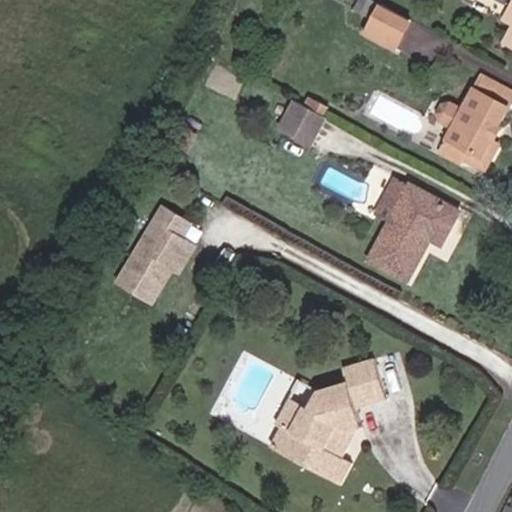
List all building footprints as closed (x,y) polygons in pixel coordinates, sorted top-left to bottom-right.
[(500,22),(511,28),(511,2),(500,22)] [(370,29),(380,35),(390,15),(380,10),(370,29)] [(375,44),(402,58),(416,30),(390,15),(380,35),(375,44)] [(462,143),(450,167),(469,177),(477,161),(492,170),(511,132),(511,101),(490,90),(472,124),(462,143)] [(289,140),(318,155),(332,126),(303,111),(289,140)] [(449,136),(462,143),(472,124),(457,116),(451,119),(446,130),(449,136)] [(467,211),(418,187),(416,192),(401,185),(384,218),(399,225),(380,262),(418,282),(440,237),(452,242),(467,211)] [(190,288),(208,259),(201,256),(210,241),(182,224),(134,302),(169,324),(190,288)] [(196,292),(214,263),(208,259),(190,288),(196,292)] [(374,431),(405,423),(394,381),(364,389),(368,408),(340,416),(340,417),(331,432),(325,430),(312,453),(302,447),(289,471),(356,511),(369,490),(359,484),(367,471),(360,467),(366,457),(380,452),(374,431)] [(325,430),(331,432),(340,417),(317,404),(280,466),(289,471),(302,447),(312,453),(325,430)] [(369,490),(371,491),(384,469),(380,452),(366,457),(360,467),(367,471),(359,484),(369,490)]
